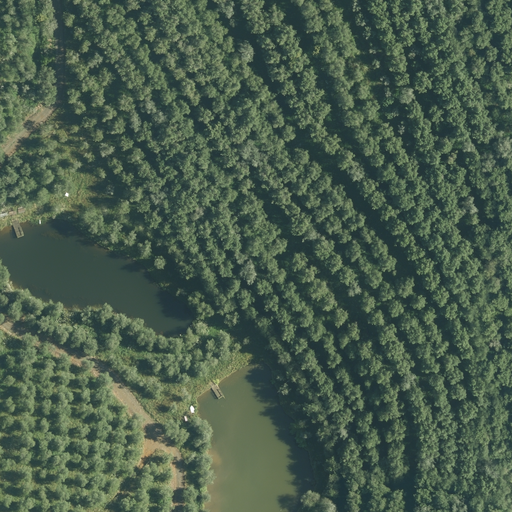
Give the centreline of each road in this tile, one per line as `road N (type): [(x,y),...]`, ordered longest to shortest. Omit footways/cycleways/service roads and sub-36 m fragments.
road 1 (track): [(178,511),(168,454),(128,397),(108,377),(0,321)]
road 2 (track): [(0,167),(52,88),(57,0)]
